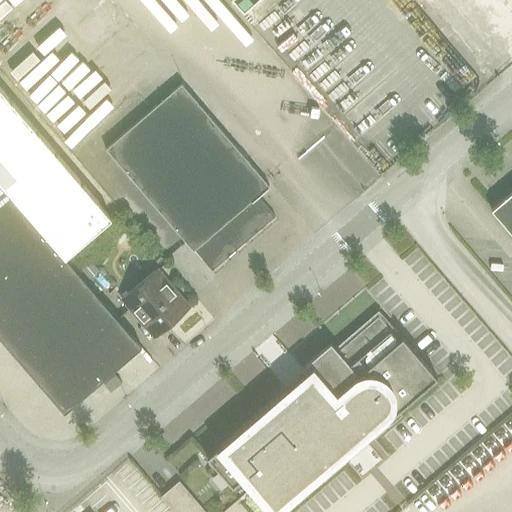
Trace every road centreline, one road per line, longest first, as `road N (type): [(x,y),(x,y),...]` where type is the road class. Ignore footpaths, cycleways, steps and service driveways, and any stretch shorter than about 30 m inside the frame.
road 1 (unknown): [(97,0),(220,87),(466,362),(468,399),(346,511)]
road 2 (unclassified): [(0,435),(36,467),(90,456),(511,95)]
